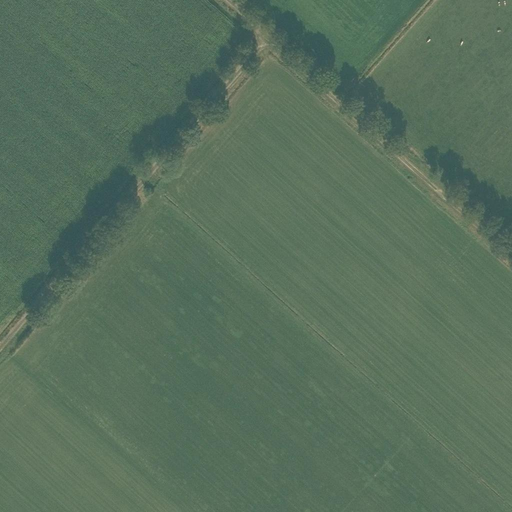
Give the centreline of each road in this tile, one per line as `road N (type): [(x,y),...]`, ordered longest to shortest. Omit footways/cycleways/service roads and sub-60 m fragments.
road 1 (track): [(0,348),(268,31)]
road 2 (track): [(511,254),(268,31)]
